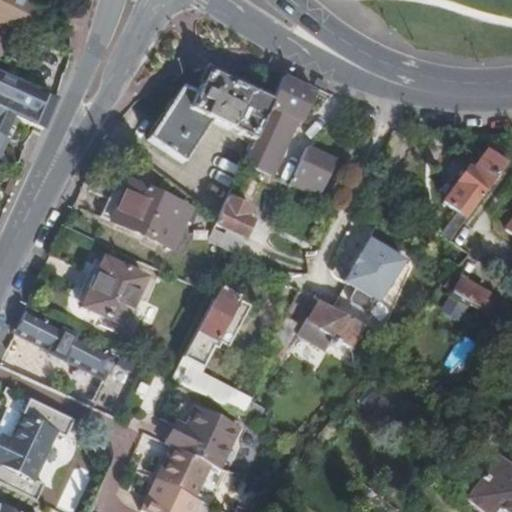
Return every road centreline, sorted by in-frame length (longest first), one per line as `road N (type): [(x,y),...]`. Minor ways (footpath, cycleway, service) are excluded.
road 1 (secondary): [(0,278),(129,0)]
road 2 (secondary): [(219,0),(338,71),(401,93),(451,92)]
road 3 (secondary): [(451,92),(379,60),(290,0)]
